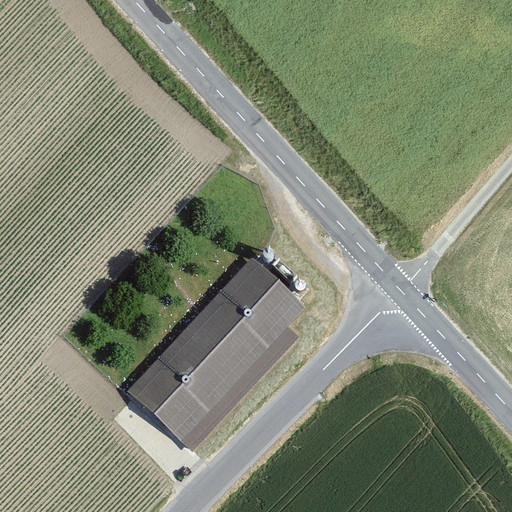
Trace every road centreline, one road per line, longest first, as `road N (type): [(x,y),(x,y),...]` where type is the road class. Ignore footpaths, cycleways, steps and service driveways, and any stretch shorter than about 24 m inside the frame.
road 1 (tertiary): [(135,0),(400,290)]
road 2 (tertiary): [(180,511),(400,290)]
road 3 (track): [(400,290),(511,163)]
road 4 (tertiary): [(400,290),(511,411)]
